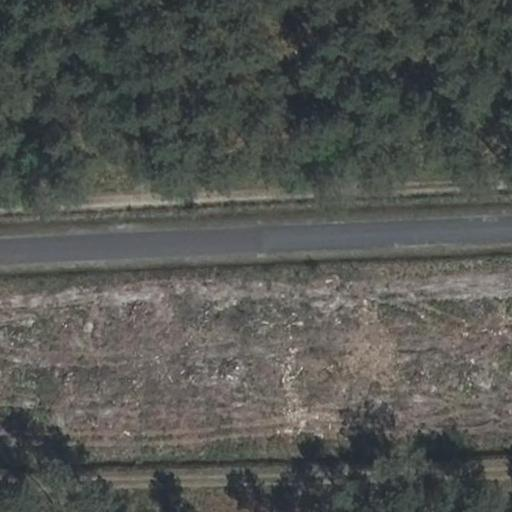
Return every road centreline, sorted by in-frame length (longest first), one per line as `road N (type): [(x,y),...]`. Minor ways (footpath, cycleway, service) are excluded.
road 1 (tertiary): [(0,246),(511,224)]
road 2 (track): [(0,452),(511,433)]
